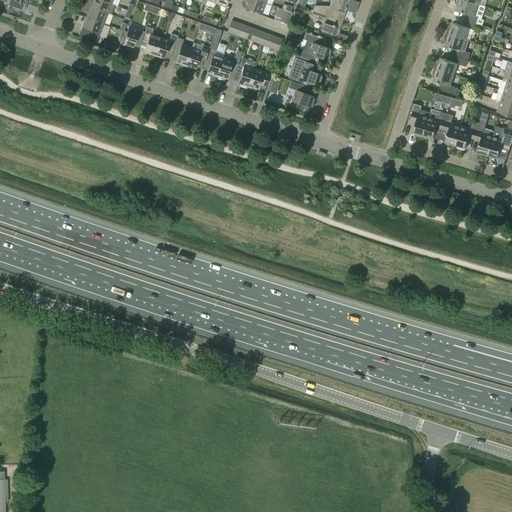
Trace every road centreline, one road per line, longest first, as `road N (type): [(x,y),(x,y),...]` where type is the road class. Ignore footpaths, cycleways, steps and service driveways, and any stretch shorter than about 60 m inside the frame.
road 1 (motorway): [(0,242),(511,403)]
road 2 (motorway): [(447,354),(0,210)]
road 3 (tertiary): [(0,289),(438,431)]
road 4 (tertiary): [(319,139),(39,47)]
road 5 (residential): [(511,178),(405,143),(445,0)]
road 6 (tertiary): [(511,198),(319,139)]
road 7 (residential): [(319,139),(366,0)]
